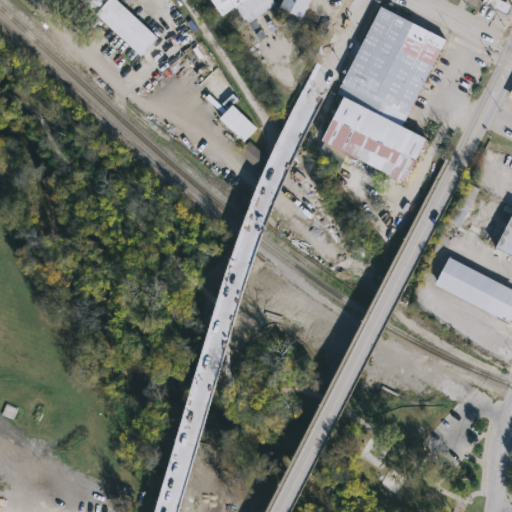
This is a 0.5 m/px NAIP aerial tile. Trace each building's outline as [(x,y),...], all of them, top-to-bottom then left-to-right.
[(79,0),(140,57),(159,37),(119,0),(79,0)] [(273,0),(275,2),(241,26),(231,11),(224,16),(212,0),(273,0)] [(281,0),(279,6),(301,17),(309,0),(281,0)] [(484,0),(483,3),(508,16),(511,8),(511,6),(499,0),(484,0)] [(342,95),(320,139),(420,189),(441,146),(401,126),(445,39),(379,5),(335,92),(342,95)] [(233,106),(221,119),(245,143),(257,129),(233,106)] [(251,142),(242,153),(259,168),(268,157),(251,142)] [(511,253),(494,244),(511,208),(511,253)] [(511,287),(453,257),(438,286),(511,324),(511,287)]
